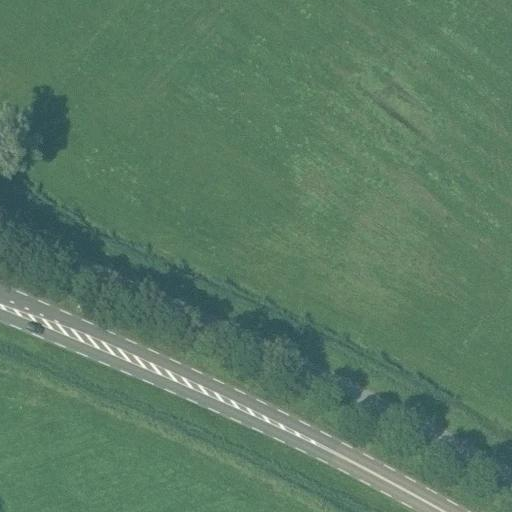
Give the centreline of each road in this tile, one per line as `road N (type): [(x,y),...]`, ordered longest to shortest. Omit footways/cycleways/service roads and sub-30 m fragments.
road 1 (unclassified): [(511,478),(344,386),(79,263),(0,213)]
road 2 (secondary): [(442,511),(171,376),(0,304)]
